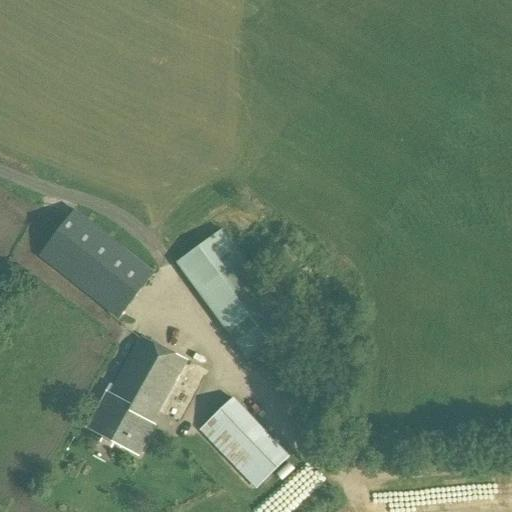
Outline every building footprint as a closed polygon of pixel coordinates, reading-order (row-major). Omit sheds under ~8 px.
[(118,320),(154,275),(75,212),(40,257),(118,320)] [(245,363),(294,328),(223,230),(175,266),(245,363)] [(286,270),(303,260),(288,237),(271,248),(286,270)] [(153,424),(186,362),(143,338),(116,388),(111,386),(105,397),(106,397),(88,429),(139,456),(155,425),(153,424)] [(257,490),(290,458),(234,399),(200,431),(257,490)]
